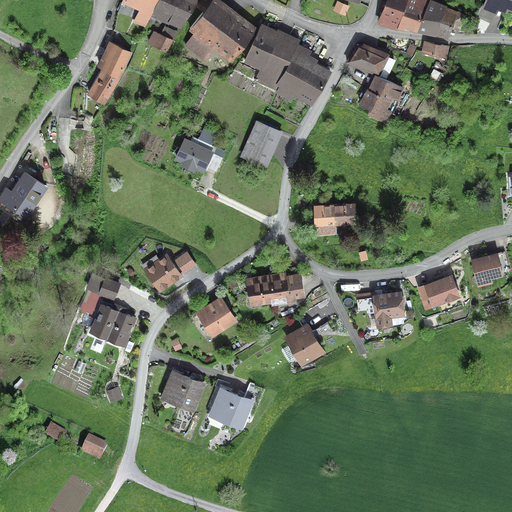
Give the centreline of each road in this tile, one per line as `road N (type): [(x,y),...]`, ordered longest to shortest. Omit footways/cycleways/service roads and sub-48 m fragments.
road 1 (residential): [(276,231),(171,308),(154,331),(131,468)]
road 2 (residential): [(511,229),(409,271),(366,276),(311,266),(276,231)]
road 3 (residential): [(108,0),(76,71),(0,184)]
road 4 (residential): [(344,32),(337,69),(290,162),(276,231)]
road 5 (residential): [(361,33),(511,39)]
